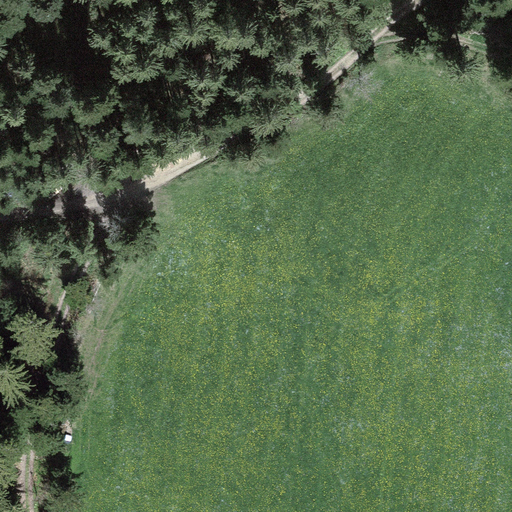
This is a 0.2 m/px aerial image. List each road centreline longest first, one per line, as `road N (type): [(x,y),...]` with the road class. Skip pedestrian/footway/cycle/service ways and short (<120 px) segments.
road 1 (track): [(0,217),(122,195),(284,121),(427,0)]
road 2 (track): [(30,511),(43,374),(64,307),(122,195)]
road 3 (track): [(378,42),(511,62)]
